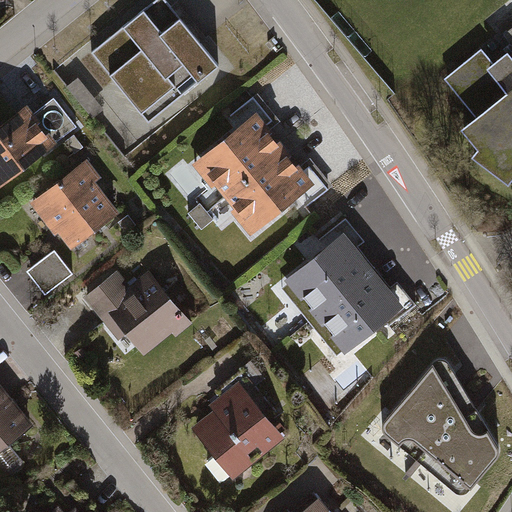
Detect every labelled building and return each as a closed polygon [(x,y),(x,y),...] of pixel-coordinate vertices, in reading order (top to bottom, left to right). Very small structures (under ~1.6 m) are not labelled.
[(168,0),(148,0),(90,49),(148,118),(218,59),(168,0)] [(477,161),(511,187),(511,31),(450,79),(482,120),(467,132),(483,153),(477,161)] [(28,100),(0,122),(0,187),(78,126),(55,96),(36,111),(28,100)] [(272,118),(253,96),(231,115),(237,122),(189,162),(211,188),(215,185),(233,206),(231,208),(250,231),(298,190),(310,204),(329,187),(308,163),(304,166),(267,122),(272,118)] [(84,146),(75,134),(62,144),(71,155),(84,146)] [(102,174),(89,156),(30,201),(55,234),(59,231),(71,247),(121,209),(97,177),(102,174)] [(137,224),(129,214),(119,222),(127,232),(137,224)] [(324,243),(283,277),(286,281),(280,286),(336,353),(342,348),(345,351),(383,319),(388,325),(415,302),(397,280),(390,286),(356,245),(363,239),(345,218),(320,238),(324,243)] [(57,246),(27,269),(46,295),(76,272),(57,246)] [(117,267),(83,295),(120,340),(129,332),(145,352),(173,329),(177,334),(194,320),(150,267),(131,283),(117,267)] [(438,356),(433,357),(382,420),(381,423),(382,425),(383,427),(456,489),(460,491),(464,490),(468,487),(497,450),(498,447),(498,445),(497,442),(447,359),(443,357),(438,356)] [(212,408),(190,426),(232,478),(284,435),(268,416),(276,410),(241,367),(214,389),(218,394),(208,403),(212,408)] [(0,449),(34,422),(0,379),(0,449)] [(333,511),(318,494),(295,511),(333,511)] [(67,510),(60,501),(46,511),(83,511),(76,503),(67,510)]
